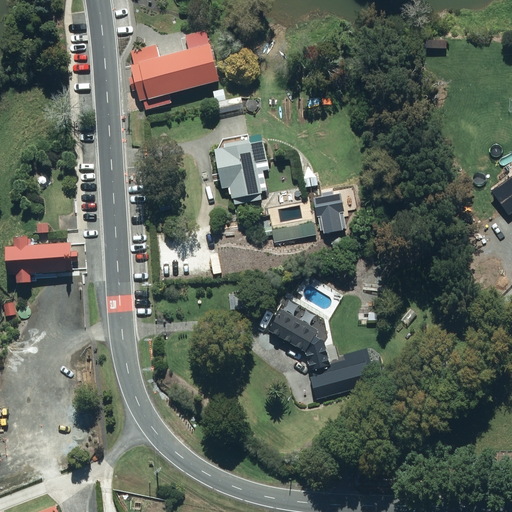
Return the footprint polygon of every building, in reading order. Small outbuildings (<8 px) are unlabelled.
[(135,63),(132,63),(142,99),(144,98),(147,108),(172,101),(169,92),(220,79),(207,29),(187,34),(190,48),(161,56),(158,43),(132,50),(135,63)] [(229,107),(227,100),(215,103),(217,110),(229,107)] [(216,147),(223,186),(232,185),(235,203),(263,198),(257,160),(268,158),(264,139),(252,142),(251,138),(226,142),(227,146),(216,147)] [(48,222),(38,223),(38,231),(48,231),(48,222)] [(310,223),(270,230),(272,242),(312,236),(310,223)] [(14,245),(8,245),(10,273),(17,272),(18,281),(31,280),(30,271),(73,268),(73,260),(78,259),(78,248),(72,249),(72,241),(28,244),(27,235),(14,236),(14,245)] [(226,266),(202,265),(201,274),(226,274),(226,266)] [(6,315),(17,314),(15,302),(5,304),(6,315)] [(326,340),(316,334),(318,330),(282,309),(270,330),(307,351),(312,369),(332,364),(326,340)]
